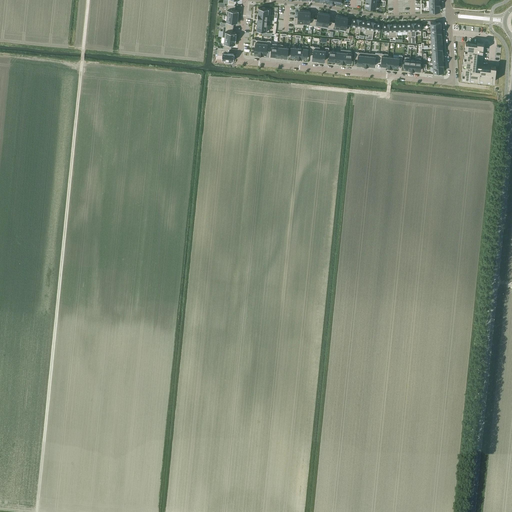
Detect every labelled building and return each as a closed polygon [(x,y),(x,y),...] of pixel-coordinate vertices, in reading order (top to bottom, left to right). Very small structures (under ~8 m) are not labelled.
[(228,4),(227,15),(238,16),(239,12),(238,12),(238,10),(235,10),(234,10),(234,5),(228,4)] [(294,17),(294,24),(303,25),(304,10),(303,10),(300,10),(300,11),(299,11),(298,11),(298,17),(294,17)] [(304,10),(303,25),(304,22),(309,22),(309,25),(312,25),(313,18),(310,18),(310,11),(308,11),(308,10),(305,10),(304,10)] [(313,18),(312,25),(321,27),(324,13),(323,12),(320,12),(319,13),(318,13),(318,12),(317,19),(313,18)] [(324,13),(321,27),(322,27),(322,24),(327,25),(327,28),(330,28),(331,22),(328,21),(330,14),(329,14),(329,15),(328,14),(328,13),(325,13),(324,13)] [(223,25),(223,26),(232,27),(233,22),(234,22),(237,22),(237,20),(238,20),(238,16),(227,15),(225,26),(223,25)] [(331,22),(330,28),(339,30),(342,16),(341,16),(338,15),(337,16),(336,16),(335,22),(331,22)] [(342,16),(339,30),(340,30),(340,28),(345,29),(345,31),(348,32),(350,25),(346,24),(348,18),(347,18),(346,18),(346,17),(343,16),(342,16)] [(352,19),(351,25),(356,26),(355,32),(359,32),(360,32),(360,28),(361,26),(360,26),(361,20),(356,19),(352,19)] [(361,20),(360,26),(361,26),(360,28),(365,29),(364,33),(369,34),(371,22),(370,22),(370,21),(367,21),(361,20)] [(371,22),(369,34),(373,35),(373,30),(379,31),(380,24),(376,23),(371,22)] [(407,24),(401,24),(402,31),(407,31),(407,36),(411,36),(411,24),(410,24),(410,23),(407,23),(407,24)] [(411,23),(411,24),(411,36),(415,36),(415,31),(421,31),(421,23),(416,23),(411,23)] [(387,24),(382,25),(383,32),(388,32),(388,37),(393,36),(392,24),(387,24)] [(393,24),(392,24),(393,36),(397,36),(397,31),(402,31),(401,24),(396,24),(393,24)] [(223,26),(222,36),(236,38),(236,34),(236,32),(233,32),(232,31),(232,27),(223,26)] [(222,36),(222,37),(224,37),(223,48),(228,48),(230,49),(230,48),(231,43),(235,44),(235,41),(236,38),(222,36)] [(252,38),(251,45),(255,46),(254,53),(257,53),(260,54),(261,40),(256,39),(252,38)] [(261,40),(260,54),(263,54),(266,54),(267,47),(270,47),(271,40),(267,40),(267,41),(261,40)] [(462,74),(461,78),(470,78),(470,79),(473,80),(473,79),(479,80),(479,81),(482,81),(482,80),(487,80),(486,81),(489,82),(490,81),(494,81),(496,67),(494,66),(490,66),(490,67),(490,68),(480,67),(480,69),(475,69),(476,59),(477,59),(481,59),(482,57),(482,55),(483,43),(482,43),(478,42),(477,42),(477,43),(477,44),(465,43),(465,47),(464,50),(464,55),(464,57),(463,62),(464,62),(465,62),(465,65),(463,65),(462,71),(462,72),(464,72),(463,75),(462,74)] [(283,44),(281,56),(287,57),(287,54),(289,54),(290,50),(288,50),(288,47),(283,47),(283,44)] [(310,45),(309,52),(313,52),(312,60),(313,60),(317,61),(317,60),(318,60),(319,47),(314,46),(310,45)] [(214,50),(214,52),(215,53),(217,53),(217,54),(217,55),(217,59),(221,59),(222,59),(224,59),(224,62),(232,63),(232,60),(233,60),(234,59),(235,55),(234,55),(234,53),(234,54),(229,53),(227,53),(228,49),(228,48),(223,48),(218,47),(217,49),(215,49),(214,50)] [(319,47),(318,60),(319,60),(319,61),(323,61),(324,61),(325,54),(328,54),(329,47),(325,47),(325,50),(319,49),(320,47),(319,47)] [(355,51),(354,58),(357,59),(357,64),(363,65),(364,52),(355,51)] [(369,53),(368,65),(374,66),(375,59),(378,60),(379,53),(375,52),(375,53),(369,53)] [(379,53),(378,60),(381,60),(380,65),(386,66),(388,54),(379,53)] [(393,57),(392,67),(392,66),(398,67),(398,62),(402,62),(402,55),(398,55),(398,57),(393,57)]
